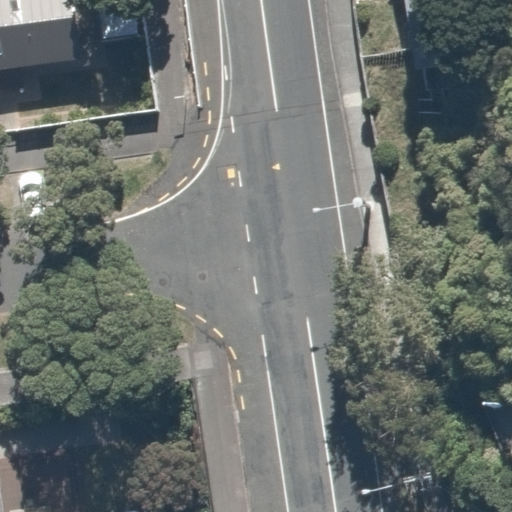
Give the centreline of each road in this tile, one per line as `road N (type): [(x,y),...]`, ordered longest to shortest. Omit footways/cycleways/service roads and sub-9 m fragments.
road 1 (secondary): [(289,217),(332,511)]
road 2 (residential): [(289,217),(0,256)]
road 3 (secondary): [(260,0),(289,217)]
